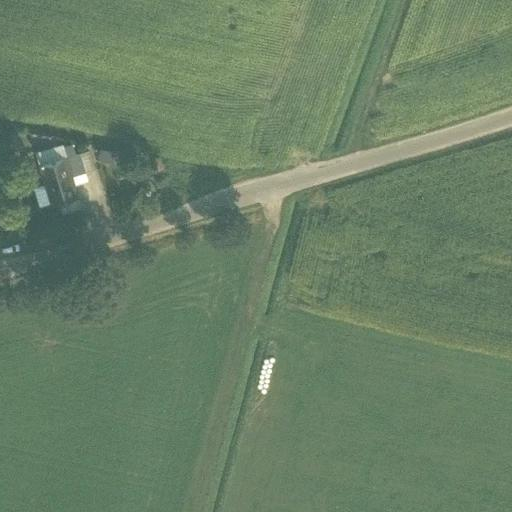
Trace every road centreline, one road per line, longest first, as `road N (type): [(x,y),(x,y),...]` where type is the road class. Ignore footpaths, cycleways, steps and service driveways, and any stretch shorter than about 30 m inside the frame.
road 1 (unclassified): [(0,274),(511,117)]
road 2 (track): [(195,511),(281,189)]
